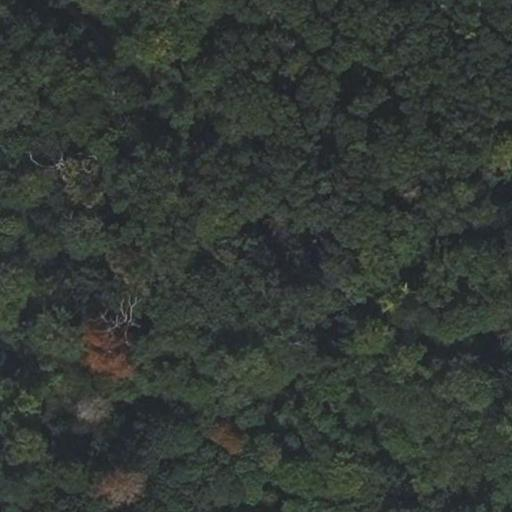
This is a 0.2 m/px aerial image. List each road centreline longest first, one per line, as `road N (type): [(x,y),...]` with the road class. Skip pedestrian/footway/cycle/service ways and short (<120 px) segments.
road 1 (track): [(430,511),(188,144),(65,0)]
road 2 (track): [(511,128),(317,338),(108,511)]
